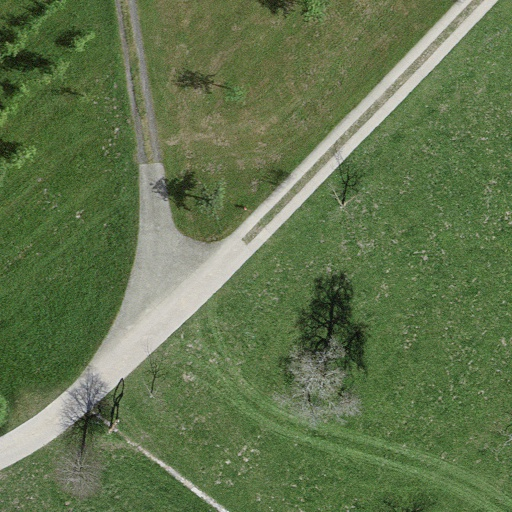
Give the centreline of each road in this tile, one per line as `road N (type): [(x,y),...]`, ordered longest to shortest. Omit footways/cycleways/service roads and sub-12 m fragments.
road 1 (track): [(89,400),(498,0)]
road 2 (track): [(174,316),(124,0)]
